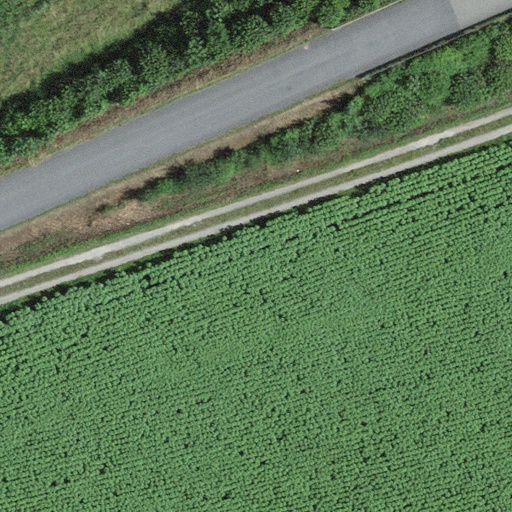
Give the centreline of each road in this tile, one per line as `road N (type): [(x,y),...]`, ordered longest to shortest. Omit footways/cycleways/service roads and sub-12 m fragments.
road 1 (track): [(0,293),(511,118)]
road 2 (unclassified): [(463,0),(0,200)]
